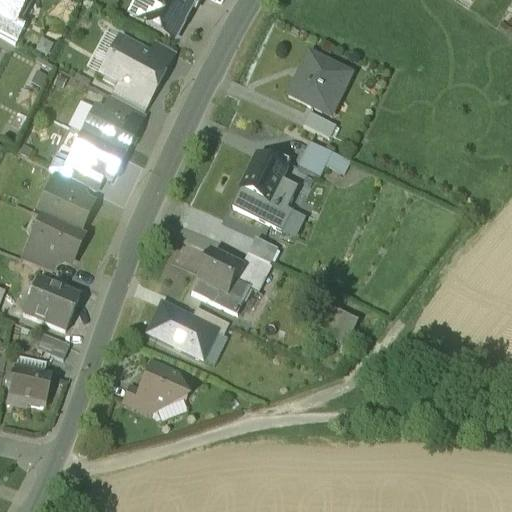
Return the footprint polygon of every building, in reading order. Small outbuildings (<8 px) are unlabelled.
[(0,0),(0,23),(11,30),(26,0),(0,0)] [(136,0),(128,15),(168,38),(181,15),(185,17),(191,7),(194,9),(198,0),(136,0)] [(0,24),(0,40),(14,48),(21,34),(11,30),(0,24)] [(147,57),(119,42),(100,77),(117,86),(143,100),(143,99),(149,103),(168,69),(161,65),(162,65),(147,57)] [(175,55),(154,44),(147,57),(162,65),(161,65),(168,69),(175,55)] [(352,74),(309,53),(287,97),(321,113),(329,96),(339,101),(352,74)] [(143,100),(117,86),(110,99),(142,116),(149,103),(143,99),(143,100)] [(142,116),(110,99),(102,116),(134,132),(142,116)] [(102,116),(93,111),(81,136),(123,158),(136,133),(134,132),(102,116)] [(335,127),(309,114),(302,128),(328,141),(335,127)] [(123,158),(81,136),(68,161),(102,178),(111,183),(123,158)] [(350,163),(310,144),(305,155),(325,169),(343,177),(350,163)] [(68,161),(56,155),(47,171),(55,175),(62,178),(70,162),(68,161)] [(325,169),(305,155),(298,169),(314,176),(319,180),(325,169)] [(271,166),(257,159),(242,190),(243,191),(268,203),(279,180),(288,163),(275,157),(271,166)] [(102,178),(70,162),(62,178),(84,190),(94,194),(102,178)] [(62,178),(55,175),(50,188),(79,201),(81,195),(84,190),(62,178)] [(268,203),(243,191),(233,209),(268,226),(277,207),(285,212),(297,189),(279,180),(268,203)] [(79,201),(50,188),(44,200),(46,205),(40,220),(44,222),(44,221),(78,236),(78,235),(88,211),(86,205),(79,201)] [(277,207),(268,226),(282,233),(291,214),(285,212),(277,207)] [(78,236),(44,221),(44,222),(38,236),(33,237),(28,249),(57,262),(65,265),(71,263),(80,242),(78,236)] [(247,257),(269,267),(276,253),(254,242),(247,257)] [(57,262),(28,249),(21,263),(51,275),(57,262)] [(242,268),(211,253),(196,283),(197,283),(228,298),(235,284),(242,268)] [(269,267),(247,257),(242,268),(264,278),(269,267)] [(264,278),(242,268),(235,284),(250,291),(256,294),(264,278)] [(78,300),(36,283),(22,318),(64,334),(78,300)] [(228,298),(197,283),(191,296),(237,318),(250,291),(235,284),(228,298)] [(147,337),(202,363),(215,334),(190,323),(161,309),(147,337)] [(196,311),(190,323),(215,334),(223,338),(229,326),(196,311)] [(361,322),(336,312),(326,337),(351,347),(361,322)] [(67,348),(42,338),(36,353),(61,363),(67,348)] [(45,367),(16,361),(14,373),(43,379),(45,367)] [(176,379),(150,367),(138,394),(129,390),(129,391),(151,401),(156,413),(185,401),(176,379)] [(43,379),(14,373),(8,401),(26,405),(26,408),(42,411),(45,396),(49,380),(43,379)] [(151,401),(129,391),(123,405),(149,416),(156,413),(151,401)]
